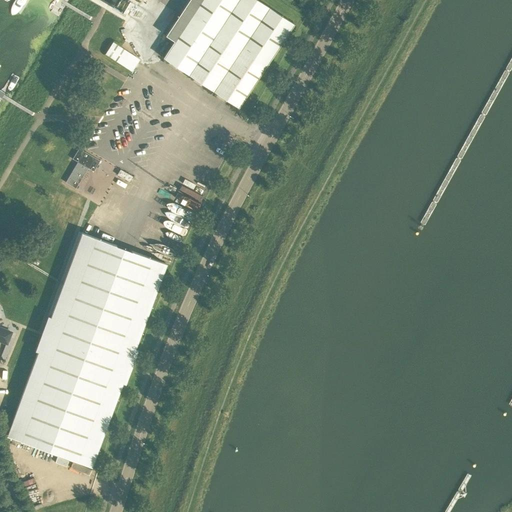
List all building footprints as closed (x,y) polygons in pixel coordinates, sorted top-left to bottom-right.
[(258,0),(190,0),(166,36),(175,41),(164,58),(238,107),(294,23),(258,0)] [(132,73),(140,61),(114,42),(105,55),(132,73)] [(100,161),(79,148),(73,159),(78,162),(66,182),(76,188),(88,168),(94,171),(100,161)] [(133,177),(120,170),(117,175),(129,182),(133,177)] [(175,199),(195,210),(203,196),(182,185),(175,199)] [(85,230),(92,233),(94,227),(88,224),(85,230)] [(137,348),(168,264),(83,233),(53,317),(50,316),(37,351),(40,352),(9,436),(94,467),(124,383),(127,384),(140,349),(137,348)] [(0,340),(9,344),(13,333),(0,327),(0,340)] [(30,498),(45,491),(41,481),(25,488),(30,498)]
